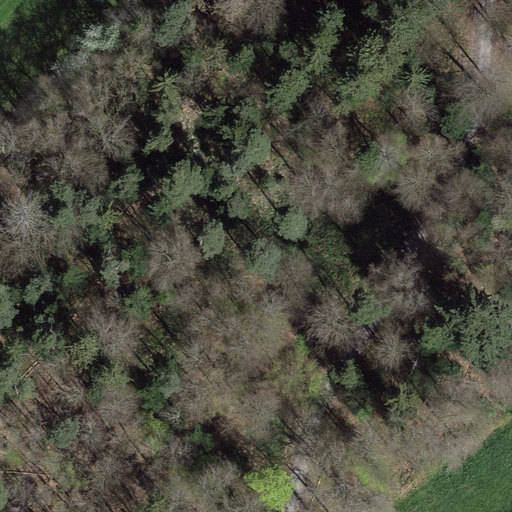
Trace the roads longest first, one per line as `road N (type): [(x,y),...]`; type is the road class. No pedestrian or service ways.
road 1 (unclassified): [(488,0),(475,121),(408,256),(333,379),(286,511)]
road 2 (track): [(0,133),(142,0)]
